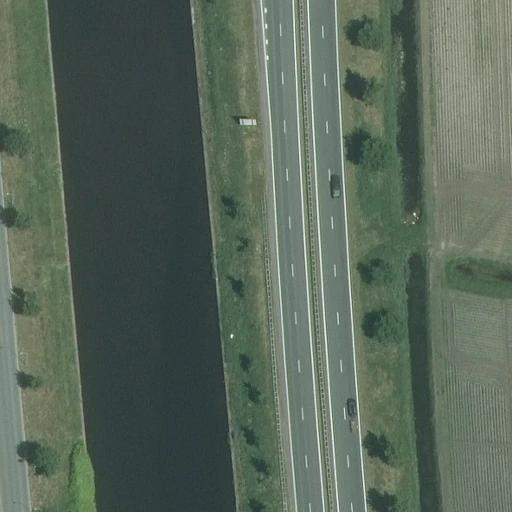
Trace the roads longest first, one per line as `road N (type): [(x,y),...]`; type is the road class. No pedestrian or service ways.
road 1 (trunk): [(279,0),(316,511)]
road 2 (trunk): [(354,511),(321,0)]
road 3 (unclassified): [(14,511),(0,345)]
